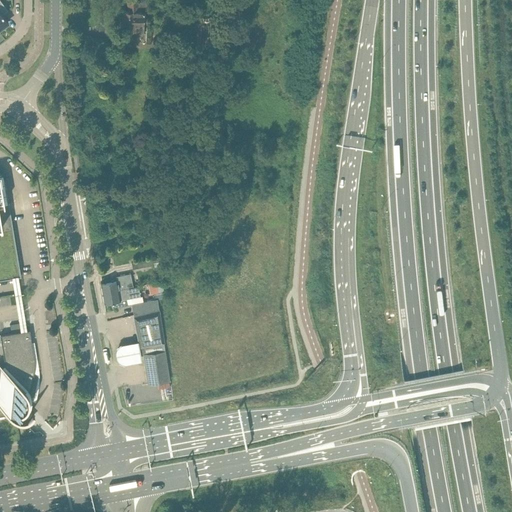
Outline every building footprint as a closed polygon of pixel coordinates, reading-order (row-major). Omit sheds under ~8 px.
[(134,30),(134,35),(143,35),(144,12),(147,12),(147,0),(126,0),(127,11),(121,11),(121,30),(134,30)] [(156,16),(156,26),(164,27),(164,39),(175,39),(175,38),(180,39),(180,25),(175,25),(175,16),(156,16)] [(0,279),(21,276),(5,183),(3,177),(0,172),(0,279)] [(158,268),(160,256),(131,262),(132,269),(153,265),(154,269),(158,268)] [(116,280),(101,282),(102,293),(132,286),(130,274),(125,274),(116,276),(116,280)] [(159,281),(148,283),(150,294),(162,292),(164,291),(162,281),(159,281)] [(132,286),(102,293),(104,303),(107,302),(112,301),(113,307),(123,306),(127,305),(131,304),(141,302),(140,296),(138,286),(133,287),(132,286)] [(146,313),(134,316),(135,324),(137,331),(140,346),(138,346),(138,347),(138,348),(140,355),(143,354),(145,363),(148,383),(169,380),(165,350),(164,345),(160,318),(159,310),(146,313)] [(0,412),(8,411),(11,415),(15,417),(18,418),(21,418),(25,417),(27,416),(30,416),(32,414),(32,412),(30,410),(28,409),(26,406),(28,403),(28,400),(33,401),(38,374),(34,372),(35,365),(35,361),(29,329),(0,334),(0,335),(4,368),(0,363),(0,412)] [(142,364),(139,344),(119,348),(116,352),(116,358),(117,361),(119,365),(123,367),(142,364)]
